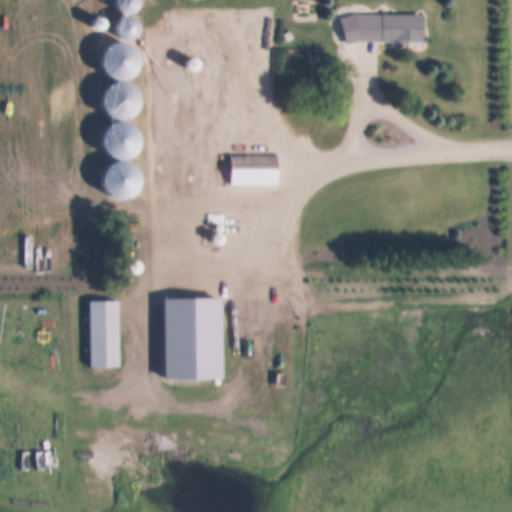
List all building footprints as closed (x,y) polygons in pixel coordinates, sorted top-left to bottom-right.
[(349,21),(350,45),(430,42),(429,18),(349,21)] [(116,40),(106,110),(130,114),(140,43),(116,40)] [(286,161),(240,161),(240,187),(286,187),(286,161)] [(170,297),(172,378),(228,377),(226,295),(170,297)] [(125,301),(98,303),(102,367),(128,366),(125,301)]
